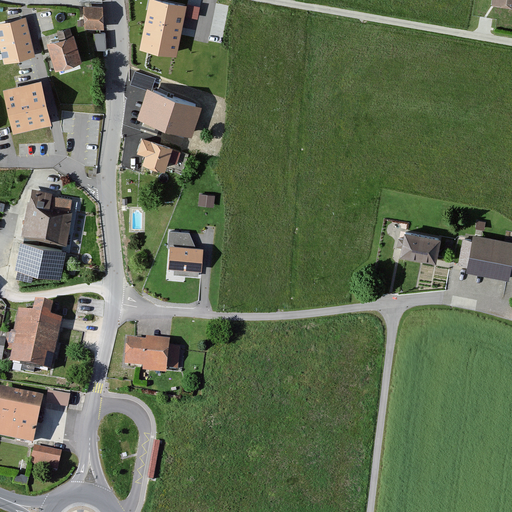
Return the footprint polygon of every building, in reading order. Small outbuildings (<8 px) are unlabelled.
[(184,6),(155,0),(152,0),(142,50),(174,57),(184,6)] [(107,5),(86,6),(87,27),(108,26),(107,5)] [(22,16),(0,21),(0,35),(6,60),(32,54),(22,16)] [(106,30),(91,31),(92,47),(108,45),(106,30)] [(79,32),(51,41),(60,68),(87,60),(79,32)] [(40,78),(3,87),(14,132),(51,123),(40,78)] [(218,108),(150,86),(141,115),(195,132),(199,122),(212,126),(218,108)] [(173,149),(140,139),(135,155),(143,158),(141,166),(165,173),(173,149)] [(77,201),(32,193),(24,234),(69,243),(77,201)] [(200,194),(199,204),(214,205),(215,195),(200,194)] [(445,236),(409,229),(404,254),(441,261),(445,236)] [(511,238),(476,231),(472,251),(468,271),(511,280),(511,274),(511,238)] [(68,250),(23,241),(18,268),(63,277),(68,250)] [(202,247),(168,244),(166,268),(200,270),(202,247)] [(38,313),(20,309),(11,362),(55,370),(65,319),(56,317),(58,305),(40,302),(38,313)] [(147,342),(131,340),(128,366),(147,368),(146,373),(169,375),(173,340),(148,338),(147,342)] [(47,397),(2,388),(0,397),(0,416),(5,418),(2,436),(38,443),(47,397)] [(71,394),(51,390),(48,403),(69,407),(71,394)] [(160,441),(154,440),(147,477),(153,479),(160,441)] [(63,451),(36,446),(32,464),(59,470),(63,451)]
